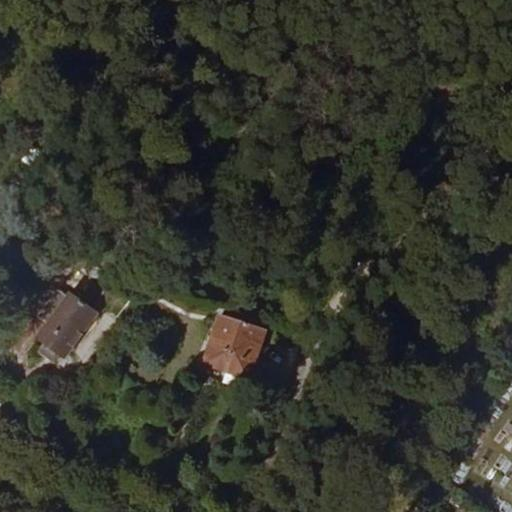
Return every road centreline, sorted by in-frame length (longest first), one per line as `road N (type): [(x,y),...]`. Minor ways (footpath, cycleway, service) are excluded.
road 1 (track): [(311,353),(374,269),(478,161),(511,138)]
road 2 (residential): [(311,353),(256,511)]
